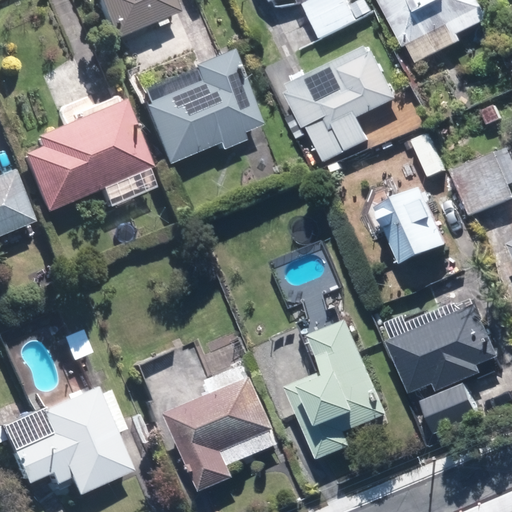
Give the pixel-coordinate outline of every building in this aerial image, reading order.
[(177,0),(101,0),(116,36),(182,9),(177,0)] [(327,38),(366,21),(356,0),(277,0),(280,6),(292,0),(309,0),(318,19),(327,38)] [(398,44),(411,70),(467,42),(463,34),(499,17),(490,0),(388,0),(408,39),(398,44)] [(282,84),(315,158),(365,135),(355,114),(396,96),(372,43),(295,78),(282,84)] [(197,58),(159,72),(163,81),(141,90),(170,163),(221,143),(223,149),(249,139),(247,132),(266,125),(236,48),(216,56),(199,62),(197,58)] [(24,153),(49,211),(155,167),(126,98),(108,105),(38,135),(42,145),(24,153)] [(511,145),(459,166),(478,214),(511,200),(511,145)] [(17,167),(0,173),(0,236),(39,221),(17,167)] [(459,243),(439,184),(385,203),(405,262),(459,243)] [(488,363),(510,352),(486,300),(399,340),(420,391),(440,381),(445,392),(428,400),(444,434),(490,412),(474,379),(491,370),(488,363)] [(335,369),(297,384),(326,459),(363,444),(357,428),(397,413),(360,317),(320,332),(335,369)] [(94,351),(84,328),(62,338),(73,361),(94,351)] [(257,377),(252,363),(214,378),(220,392),(177,409),(209,491),(245,477),(239,463),(285,445),(278,426),(282,425),(263,375),(257,377)] [(102,394),(97,383),(2,424),(28,483),(53,473),(57,482),(71,476),(78,495),(134,471),(118,433),(128,428),(112,390),(102,394)]
